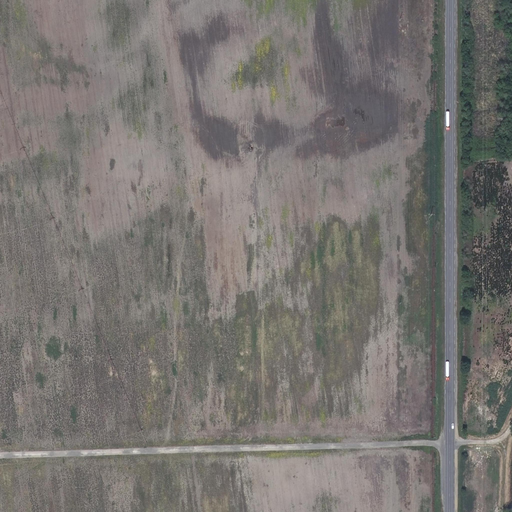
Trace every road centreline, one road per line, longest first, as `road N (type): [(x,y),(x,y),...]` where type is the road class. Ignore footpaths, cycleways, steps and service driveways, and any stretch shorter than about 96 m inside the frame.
road 1 (track): [(0,456),(452,443),(511,434)]
road 2 (secondary): [(451,0),(452,511)]
